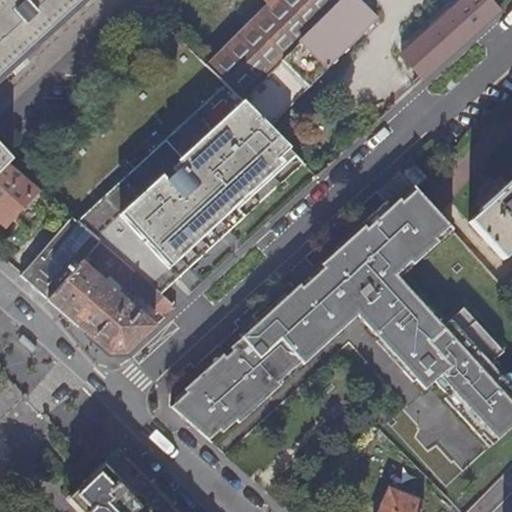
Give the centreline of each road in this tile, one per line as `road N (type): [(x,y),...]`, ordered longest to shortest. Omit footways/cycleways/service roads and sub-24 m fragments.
road 1 (residential): [(118,396),(511,27)]
road 2 (residential): [(118,396),(231,511)]
road 3 (residential): [(0,291),(118,396)]
